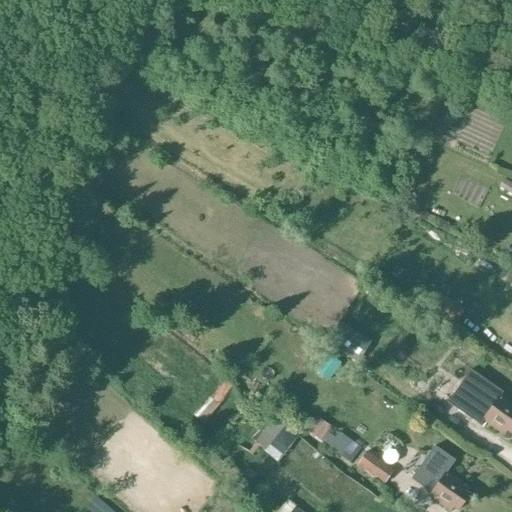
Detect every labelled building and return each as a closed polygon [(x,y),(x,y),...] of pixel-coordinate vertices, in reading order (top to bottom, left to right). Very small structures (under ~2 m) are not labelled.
[(464,309),(434,291),(425,306),(455,324),(464,309)] [(471,369),(449,402),(482,425),(484,422),(503,436),(506,431),(511,435),(511,432),(511,406),(500,398),(504,392),(471,369)] [(332,408),(318,418),(326,428),(340,418),(332,408)] [(257,409),(251,419),(267,428),(273,418),(257,409)] [(296,417),(281,433),(294,445),(309,429),(296,417)] [(433,447),(411,479),(432,493),(429,498),(448,511),(449,511),(452,508),(457,511),(468,495),(463,492),(466,488),(446,475),(445,474),(454,462),(433,447)] [(394,470),(367,453),(359,465),(386,482),(394,470)]
